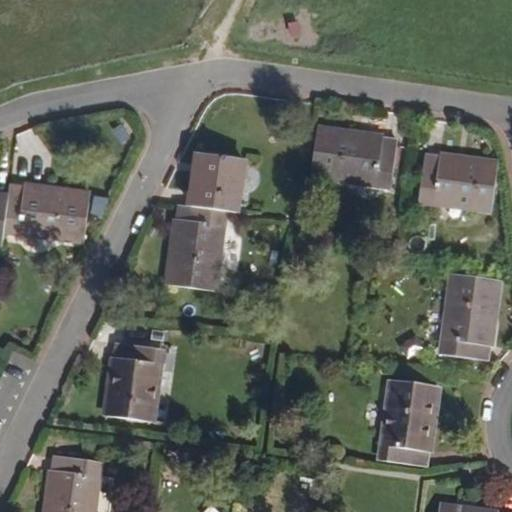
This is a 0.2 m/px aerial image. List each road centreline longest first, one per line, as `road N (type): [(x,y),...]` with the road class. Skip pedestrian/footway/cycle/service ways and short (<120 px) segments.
road 1 (residential): [(0,482),(195,80)]
road 2 (residential): [(195,80),(367,92),(511,114)]
road 3 (residential): [(0,126),(41,110),(195,80)]
